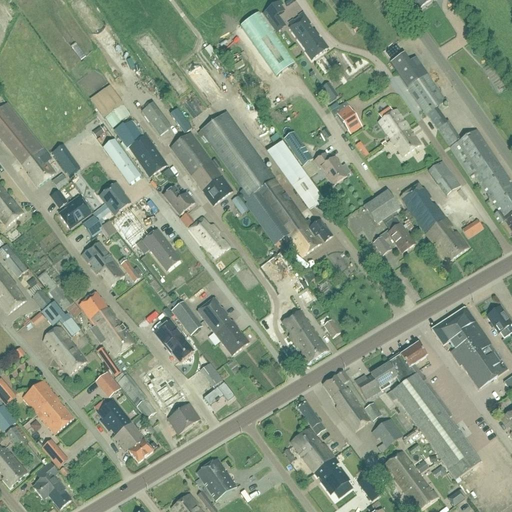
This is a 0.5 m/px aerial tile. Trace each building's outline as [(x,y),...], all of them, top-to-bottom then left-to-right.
[(412,0),(419,10),(433,0),(412,0)] [(278,18),(284,13),(280,8),(283,6),(280,3),(263,16),(264,18),(265,17),(270,24),(278,18)] [(303,15),(289,24),(292,27),(289,29),(306,53),(311,61),(328,49),(303,15)] [(271,75),(289,63),(258,17),(240,29),(271,75)] [(84,36),(79,39),(87,55),(93,52),(84,36)] [(208,60),(214,56),(209,48),(202,53),(208,60)] [(338,88),(344,100),(364,90),(358,78),(338,88)] [(112,130),(131,117),(123,107),(109,88),(90,101),(104,121),(105,120),(112,130)] [(37,189),(55,175),(46,164),(51,160),(6,106),(0,110),(0,140),(5,147),(37,189)] [(349,109),(337,116),(350,136),(361,129),(349,109)] [(378,124),(390,142),(408,130),(396,112),(392,115),(388,110),(378,116),(382,122),(378,124)] [(436,110),(426,116),(436,131),(437,131),(449,148),(459,141),(447,124),(446,124),(436,110)] [(184,136),(191,131),(179,115),(172,120),(184,136)] [(289,202),(226,115),(201,134),(243,192),(239,194),(247,204),(245,205),(245,206),(247,209),(274,247),(275,247),(283,256),(289,252),(281,243),(287,238),(302,259),(321,246),(315,237),(318,236),(324,244),(332,238),(326,230),(326,231),(320,223),(310,230),(291,202),(289,202)] [(125,153),(129,150),(138,163),(138,164),(149,179),(167,167),(158,154),(157,155),(145,138),(143,140),(132,124),(124,128),(123,126),(113,132),(121,145),(120,146),(125,153)] [(408,130),(390,142),(402,159),(420,147),(408,130)] [(95,141),(104,139),(102,131),(93,133),(95,141)] [(511,186),(477,132),(449,150),(468,179),(474,175),(499,213),(493,217),(499,226),(504,222),(511,233),(511,186)] [(65,145),(73,155),(88,143),(81,133),(65,145)] [(231,195),(220,178),(221,177),(190,135),(170,150),(201,192),(203,191),(206,195),(204,197),(212,208),(231,195)] [(309,180),(317,174),(310,164),(313,162),(297,139),(287,147),(302,168),(301,169),(309,180)] [(129,186),(140,178),(114,142),(103,150),(129,186)] [(272,152),(315,211),(324,204),(282,145),(272,152)] [(359,145),(353,149),(362,162),(368,158),(359,145)] [(68,178),(79,171),(63,147),(52,155),(55,160),(68,178)] [(325,156),(314,164),(319,171),(320,171),(332,189),(346,179),(346,178),(350,175),(344,166),(340,169),(338,166),(339,166),(334,159),(330,162),(325,156)] [(55,175),(60,172),(54,161),(49,163),(55,175)] [(460,189),(441,164),(428,174),(446,199),(460,189)] [(61,191),(69,186),(68,186),(62,177),(52,184),(58,193),(60,191),(61,191)] [(4,190),(10,187),(8,182),(2,184),(4,190)] [(114,218),(131,205),(124,196),(124,195),(117,185),(99,198),(105,206),(111,213),(114,218)] [(422,192),(418,186),(400,199),(416,223),(426,238),(447,266),(468,250),(456,234),(454,235),(450,230),(452,229),(435,206),(432,207),(429,202),(430,200),(424,191),(422,192)] [(0,220),(7,229),(23,215),(0,187),(0,220)] [(182,199),(174,189),(164,198),(179,217),(194,206),(186,196),(182,199)] [(67,205),(58,194),(51,199),(59,211),(67,205)] [(399,212),(387,194),(364,209),(376,227),(382,223),(385,227),(389,232),(376,241),(378,243),(373,246),(382,258),(390,252),(384,243),(389,239),(402,256),(414,247),(400,227),(395,220),(402,215),(399,211),(399,212)] [(231,203),(241,217),(248,212),(238,198),(231,203)] [(90,216),(79,200),(68,207),(70,210),(59,218),(69,231),(90,216)] [(111,213),(105,206),(93,216),(98,223),(111,213)] [(128,213),(113,225),(131,249),(146,238),(128,213)] [(102,229),(94,218),(82,227),(91,240),(101,233),(107,242),(117,234),(109,224),(102,229)] [(210,229),(202,220),(189,230),(207,253),(209,251),(217,260),(230,250),(224,242),(221,242),(217,238),(219,235),(213,227),(210,229)] [(468,241),(483,231),(477,222),(462,233),(468,241)] [(166,273),(180,263),(168,247),(169,247),(157,232),(143,243),(149,252),(166,273)] [(149,252),(143,243),(141,242),(136,246),(143,256),(149,252)] [(124,278),(117,269),(118,269),(99,244),(82,258),(96,276),(99,274),(110,289),(124,278)] [(17,280),(27,273),(28,272),(7,247),(0,251),(0,256),(5,262),(4,264),(17,280)] [(134,285),(139,281),(124,260),(118,264),(134,285)] [(405,265),(394,272),(411,297),(422,290),(405,265)] [(0,308),(7,317),(26,303),(15,288),(16,286),(0,267),(0,303),(1,305),(0,306),(0,308)] [(65,300),(44,273),(37,279),(57,306),(58,307),(59,306),(64,313),(66,311),(74,320),(81,314),(67,297),(65,300)] [(40,314),(50,306),(50,305),(51,304),(42,293),(33,299),(42,311),(39,314),(40,314)] [(98,302),(94,297),(79,307),(94,329),(90,331),(100,346),(104,343),(115,358),(133,345),(109,310),(108,310),(107,311),(100,301),(98,302)] [(231,358),(249,345),(215,301),(197,314),(231,358)] [(50,306),(40,314),(62,327),(71,339),(80,332),(68,316),(55,308),(54,308),(50,306)] [(200,330),(182,306),(171,313),(190,338),(200,330)] [(509,337),(511,335),(511,326),(500,309),(486,319),(498,336),(499,335),(503,341),(509,337)] [(465,310),(431,333),(442,349),(449,345),(454,352),(450,354),(460,368),(461,367),(478,392),(508,372),(465,310)] [(326,353),(300,313),(282,325),(290,336),(288,339),(296,349),(298,349),(301,355),(300,356),(307,366),(326,353)] [(29,324),(33,330),(44,321),(39,316),(29,324)] [(193,354),(184,343),(185,342),(170,323),(154,336),(167,353),(168,352),(179,365),(193,354)] [(339,336),(331,323),(324,328),(333,340),(339,336)] [(86,363),(71,344),(62,333),(60,330),(55,331),(45,338),(43,343),(58,363),(60,362),(64,367),(63,368),(70,376),(86,363)] [(403,391),(416,381),(422,378),(414,367),(426,359),(418,346),(388,366),(387,367),(395,378),(396,380),(400,388),(403,391)] [(115,379),(120,375),(103,350),(97,354),(115,379)] [(212,390),(223,382),(210,366),(202,371),(199,373),(212,390)] [(387,367),(378,372),(377,371),(376,370),(371,373),(370,375),(371,377),(370,377),(371,379),(366,382),(364,378),(354,384),(366,402),(390,387),(388,384),(396,380),(387,367)] [(160,368),(140,381),(177,436),(197,423),(189,412),(188,413),(185,408),(186,407),(171,384),(170,385),(167,380),(168,379),(160,368)] [(155,415),(147,404),(146,403),(147,402),(127,376),(125,373),(115,381),(117,384),(117,385),(137,411),(138,410),(146,422),(155,415)] [(346,391),(343,387),(349,383),(342,374),(322,388),(336,408),(336,410),(354,434),(370,423),(347,390),(346,391)] [(107,375),(97,383),(110,399),(120,391),(107,375)] [(393,397),(399,406),(416,428),(448,473),(473,455),(448,421),(451,418),(422,378),(416,381),(403,391),(393,397)] [(511,393),(511,378),(503,385),(511,395),(511,393)] [(0,381),(0,402),(0,403),(5,408),(16,400),(7,388),(1,381),(0,381)] [(23,402),(37,417),(38,418),(59,402),(51,392),(44,384),(23,402)] [(59,402),(38,418),(47,430),(48,429),(55,437),(73,421),(63,409),(62,410),(57,406),(60,403),(59,402)] [(116,436),(122,431),(131,424),(113,402),(107,407),(103,403),(94,410),(104,421),(100,424),(108,434),(110,432),(112,435),(114,437),(116,436)] [(0,404),(0,436),(1,437),(16,425),(0,404)] [(317,437),(325,432),(306,404),(298,410),(317,437)] [(364,411),(373,424),(382,418),(373,405),(364,411)] [(511,412),(500,421),(507,430),(509,429),(511,433),(510,436),(511,438),(511,412)] [(386,451),(403,439),(390,421),(372,435),(377,441),(379,441),(383,446),(377,450),(380,455),(386,450),(386,451)] [(122,431),(116,436),(114,437),(113,439),(125,453),(127,451),(138,465),(153,453),(152,453),(149,449),(144,442),(145,441),(131,424),(122,431)] [(6,436),(16,450),(25,443),(23,440),(25,438),(18,427),(6,436)] [(310,430),(291,444),(314,475),(334,460),(323,446),(322,447),(310,430)] [(0,473),(0,474),(4,478),(2,481),(10,489),(26,475),(4,450),(1,451),(0,450),(0,443),(2,442),(0,439),(0,473)] [(44,448),(41,451),(58,470),(67,463),(51,443),(44,448)] [(296,462),(287,450),(283,454),(286,459),(291,466),(296,462)] [(419,477),(420,477),(413,467),(402,453),(383,468),(390,477),(393,475),(397,480),(395,482),(401,490),(419,477)] [(334,460),(315,475),(318,480),(319,479),(322,483),(321,484),(331,497),(334,495),(339,501),(348,494),(343,488),(349,483),(341,473),(339,474),(335,468),(339,466),(334,460)] [(217,461),(196,475),(216,503),(236,490),(217,461)] [(58,475),(50,465),(36,476),(36,477),(39,474),(44,480),(41,482),(40,481),(35,485),(36,486),(33,489),(43,502),(48,498),(59,511),(71,503),(63,493),(65,492),(54,478),(58,475)] [(419,477),(401,490),(409,502),(413,500),(417,505),(414,508),(417,511),(420,511),(438,499),(434,492),(432,493),(420,477),(419,477)] [(368,478),(358,486),(363,492),(371,503),(381,496),(373,485),(368,478)] [(454,510),(463,502),(465,501),(459,492),(456,494),(447,501),(454,510)] [(68,497),(73,505),(78,502),(73,494),(68,497)] [(197,498),(207,511),(215,511),(202,494),(197,498)] [(200,511),(197,508),(198,507),(189,496),(171,511),(200,511)]
